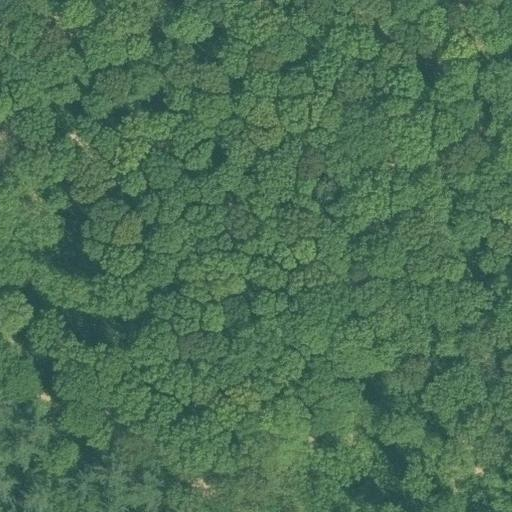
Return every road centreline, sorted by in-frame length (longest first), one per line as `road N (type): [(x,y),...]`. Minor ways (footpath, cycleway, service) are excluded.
road 1 (track): [(266,511),(0,306)]
road 2 (track): [(275,0),(206,23),(143,30),(0,20)]
